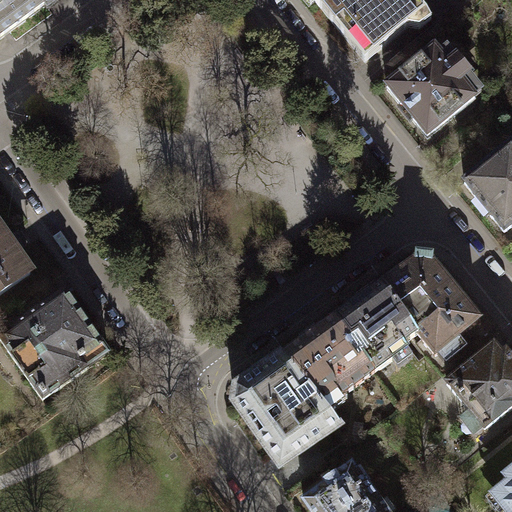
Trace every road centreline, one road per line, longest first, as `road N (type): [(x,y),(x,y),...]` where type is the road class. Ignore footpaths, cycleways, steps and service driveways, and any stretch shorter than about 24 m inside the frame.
road 1 (residential): [(431,207),(199,378),(189,405),(263,511)]
road 2 (residential): [(262,0),(431,207)]
road 3 (residential): [(0,136),(147,345)]
road 4 (residential): [(0,83),(114,0)]
road 5 (residential): [(511,303),(431,207)]
